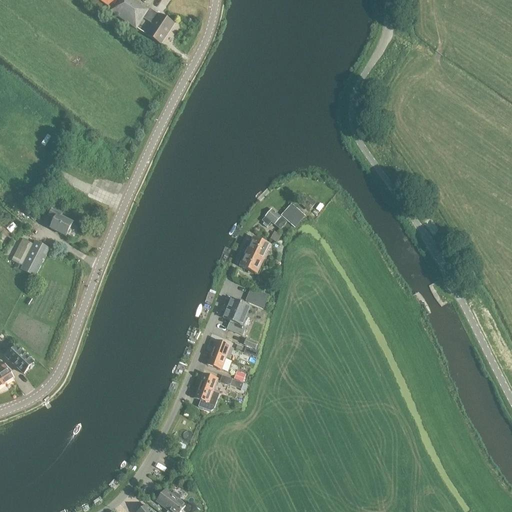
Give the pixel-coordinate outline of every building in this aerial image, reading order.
[(136,30),(144,20),(153,26),(146,36),(161,45),(174,25),(160,15),(160,16),(150,9),(148,11),(132,0),(98,0),(105,5),(104,7),(110,12),(136,30)] [(309,196),(301,206),(308,213),(317,202),(309,196)] [(294,229),(305,217),(292,204),(281,216),(294,229)] [(287,223),(272,210),(262,221),(264,223),(263,225),(267,229),(271,223),(280,231),(287,223)] [(50,230),(66,238),(73,224),(60,217),(61,216),(52,211),(48,217),(55,220),(50,230)] [(14,222),(8,228),(12,233),(19,227),(14,222)] [(277,244),(281,236),(274,232),(270,240),(277,244)] [(248,253),(262,260),(269,246),(255,239),(248,253)] [(35,278),(49,250),(35,242),(20,271),(35,278)] [(262,260),(248,253),(241,268),(255,275),(262,260)] [(264,309),(269,297),(251,289),(245,301),(264,309)] [(223,319),(231,322),(227,331),(242,337),(246,328),(242,327),(250,308),(231,300),(231,301),(232,301),(231,302),(227,301),(224,307),(228,308),(224,319),(223,319)] [(255,350),(257,345),(247,340),(244,346),(255,350)] [(212,354),(226,359),(230,347),(216,342),(212,354)] [(34,365),(14,346),(4,356),(24,375),(34,365)] [(226,359),(212,354),(207,366),(221,371),(226,359)] [(14,379),(5,365),(0,368),(0,378),(4,385),(14,379)] [(236,374),(234,380),(244,383),(246,377),(236,374)] [(199,387),(213,392),(218,380),(204,375),(199,387)] [(222,377),(220,384),(228,387),(229,385),(241,389),(243,384),(232,381),(232,380),(222,377)] [(213,392),(199,387),(195,399),(200,402),(198,408),(211,413),(214,411),(220,395),(213,393),(213,392)] [(191,419),(195,410),(188,407),(183,416),(191,419)] [(180,498),(180,496),(175,493),(174,493),(173,494),(166,489),(156,502),(168,511),(167,511),(181,511),(187,505),(179,500),(180,498)]
